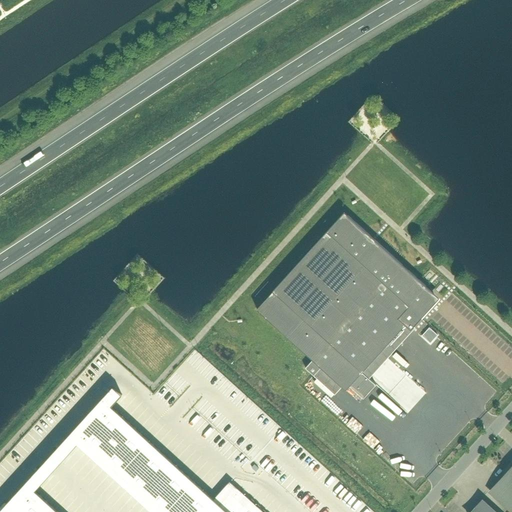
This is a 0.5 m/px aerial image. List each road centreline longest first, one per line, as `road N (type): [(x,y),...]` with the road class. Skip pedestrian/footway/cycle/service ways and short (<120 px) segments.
road 1 (motorway): [(0,262),(405,0)]
road 2 (motorway): [(285,0),(0,187)]
road 3 (unclassified): [(419,511),(511,410)]
